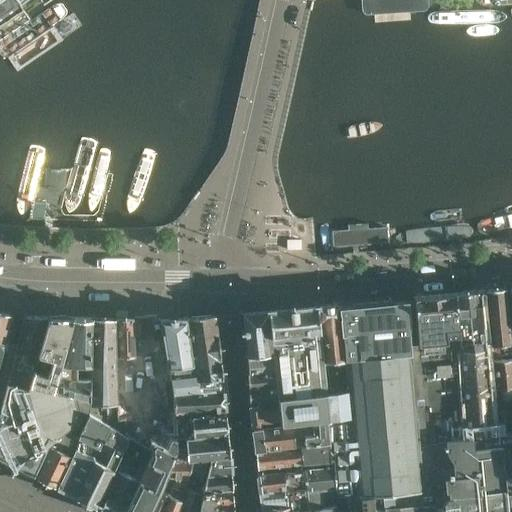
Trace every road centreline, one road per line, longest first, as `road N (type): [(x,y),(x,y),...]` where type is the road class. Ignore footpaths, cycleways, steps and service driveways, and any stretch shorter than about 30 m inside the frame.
road 1 (tertiary): [(511,262),(226,280)]
road 2 (tertiary): [(226,280),(0,270)]
road 3 (residential): [(241,192),(288,0)]
